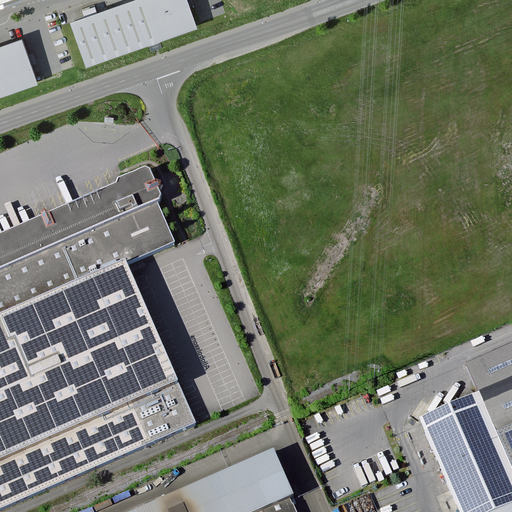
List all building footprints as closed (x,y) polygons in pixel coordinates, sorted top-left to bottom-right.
[(193,29),(182,0),(127,0),(66,22),(82,68),(193,29)] [(0,95),(33,85),(17,40),(0,45),(0,95)] [(178,248),(148,179),(0,244),(0,511),(195,427),(126,271),(178,248)] [(511,347),(468,366),(481,396),(419,423),(458,511),(504,511),(511,509),(511,347)] [(295,511),(271,456),(141,511),(295,511)]
